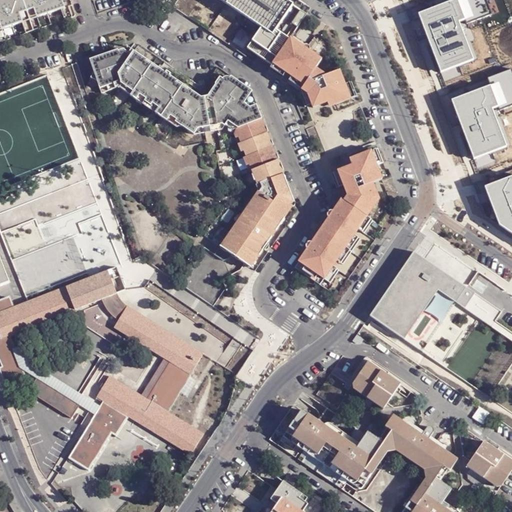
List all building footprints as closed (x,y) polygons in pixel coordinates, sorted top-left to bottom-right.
[(0,0),(0,31),(1,31),(20,25),(36,19),(60,11),(68,9),(71,8),(68,0),(0,0)] [(296,6),(287,0),(210,0),(258,34),(249,48),(273,63),(291,39),(299,27),(287,18),(296,6)] [(484,8),(482,0),(407,0),(428,59),(459,50),(449,19),(484,8)] [(68,9),(60,11),(64,22),(72,20),(68,9)] [(36,19),(20,25),(24,36),(40,30),(36,19)] [(303,48),(291,39),(273,63),(267,72),(289,87),(299,93),(302,89),(304,92),(308,94),(314,108),(327,103),(334,100),(336,106),(351,100),(345,86),(339,71),(326,77),(325,76),(323,74),(320,74),(317,76),(313,73),(321,60),(310,52),(310,51),(310,48),(308,46),(305,46),(303,48)] [(117,52),(89,62),(102,96),(120,89),(123,85),(134,93),(132,97),(137,101),(141,96),(147,100),(146,102),(152,106),(153,104),(160,108),(156,114),(169,122),(172,117),(179,122),(177,123),(183,128),(194,136),(199,129),(226,126),(228,123),(238,130),(231,133),(234,140),(237,140),(240,146),(236,147),(240,155),(243,154),(245,160),(242,160),(246,170),(248,169),(250,174),(256,188),(260,187),(262,192),(260,195),(258,194),(249,207),(250,208),(242,220),(240,219),(214,256),(222,262),(231,256),(251,270),(284,221),(283,220),(278,217),(287,205),(289,206),(294,204),(257,107),(246,110),(243,101),(249,89),(233,78),(227,77),(224,78),(222,77),(209,96),(201,98),(191,90),(189,93),(176,83),(178,81),(159,69),(158,71),(146,62),(147,60),(135,53),(133,56),(125,51),(118,54),(117,52)] [(511,76),(507,63),(439,89),(461,148),(495,136),(484,108),(511,97),(511,76)] [(358,97),(352,83),(345,86),(351,100),(358,97)] [(123,85),(120,89),(132,97),(134,93),(123,85)] [(257,107),(249,89),(243,101),(246,110),(257,107)] [(308,94),(304,92),(301,97),(307,111),(314,108),(308,94)] [(141,96),(137,101),(156,114),(160,108),(153,104),(152,106),(146,102),(147,100),(141,96)] [(169,122),(179,130),(183,128),(177,123),(179,122),(172,117),(169,122)] [(226,126),(231,133),(238,130),(228,123),(226,126)] [(199,129),(194,136),(222,133),(226,126),(199,129)] [(384,163),(378,150),(372,152),(377,166),(380,165),(384,163)] [(377,166),(372,152),(357,158),(358,161),(351,164),(352,167),(332,175),(338,189),(344,186),(348,196),(344,202),(342,200),(334,212),(330,211),(327,215),(329,219),(313,243),(308,243),(306,246),(308,250),(296,268),(321,285),(368,216),(364,213),(374,199),(371,192),(376,190),(374,184),(383,180),(378,169),(381,168),(380,165),(377,166)] [(511,186),(503,162),(471,174),(485,213),(511,230),(511,186)] [(364,213),(368,216),(379,200),(376,190),(371,192),(374,199),(364,213)] [(283,220),(291,208),(289,206),(287,205),(278,217),(283,220)] [(0,252),(0,286),(12,282),(0,252)] [(415,252),(371,316),(421,350),(457,298),(488,320),(486,323),(495,329),(505,314),(440,269),(415,252)] [(109,272),(66,289),(75,310),(102,300),(117,294),(109,272)] [(66,289),(19,307),(27,329),(75,310),(66,289)] [(117,294),(102,300),(104,303),(105,306),(107,309),(108,311),(110,314),(112,315),(114,317),(117,319),(119,320),(127,307),(123,304),(121,301),(117,294)] [(27,329),(19,307),(18,305),(13,307),(9,297),(8,298),(8,299),(0,302),(0,354),(4,367),(1,369),(7,383),(25,376),(16,355),(9,336),(27,329)] [(458,303),(486,323),(488,320),(457,298),(421,350),(424,353),(458,303)] [(119,320),(114,328),(170,361),(151,392),(147,399),(111,377),(98,397),(104,401),(124,415),(190,455),(203,435),(169,413),(204,354),(127,307),(119,320)] [(374,360),(370,358),(366,359),(385,373),(388,370),(374,360)] [(385,373),(366,359),(353,378),(359,383),(355,389),(375,403),(379,396),(386,401),(399,383),(385,373)] [(81,404),(39,378),(30,392),(72,418),(81,404)] [(359,383),(353,378),(351,381),(352,387),(355,389),(359,383)] [(375,403),(382,407),(386,401),(379,396),(375,403)] [(91,421),(112,434),(124,415),(104,401),(96,414),(91,421)] [(321,424),(298,409),(279,436),(293,446),(354,488),(359,488),(387,448),(390,443),(429,470),(425,475),(399,511),(446,511),(438,506),(442,501),(450,489),(439,481),(433,478),(441,466),(448,471),(456,460),(443,450),(427,439),(430,436),(433,429),(432,426),(429,424),(426,426),(422,431),(420,434),(404,422),(391,414),(383,425),(385,428),(390,431),(382,442),(377,439),(365,431),(356,443),(353,448),(321,424)] [(88,471),(112,434),(91,421),(68,459),(88,471)] [(408,421),(405,421),(404,422),(420,434),(422,431),(408,421)] [(353,448),(356,443),(328,422),(323,422),(321,424),(353,448)] [(390,431),(385,428),(377,439),(382,442),(390,431)] [(293,446),(279,436),(276,440),(290,450),(293,446)] [(444,448),(443,445),(430,436),(427,439),(443,450),(444,448)] [(511,460),(497,449),(483,440),(470,460),(477,464),(473,470),(493,485),(497,478),(504,483),(511,470),(511,460)] [(429,470),(390,443),(387,448),(425,475),(429,470)] [(497,449),(511,460),(511,454),(499,446),(497,449)] [(477,464),(470,460),(465,465),(473,470),(477,464)] [(448,471),(441,466),(433,478),(439,481),(448,471)] [(495,487),(502,485),(504,483),(497,478),(493,485),(495,487)] [(301,495),(282,482),(269,501),(275,506),(270,511),(300,511),(305,505),(303,503),(298,499),(301,495)] [(269,501),(260,511),(270,511),(275,506),(269,501)] [(457,511),(442,501),(438,506),(446,511),(457,511)]
